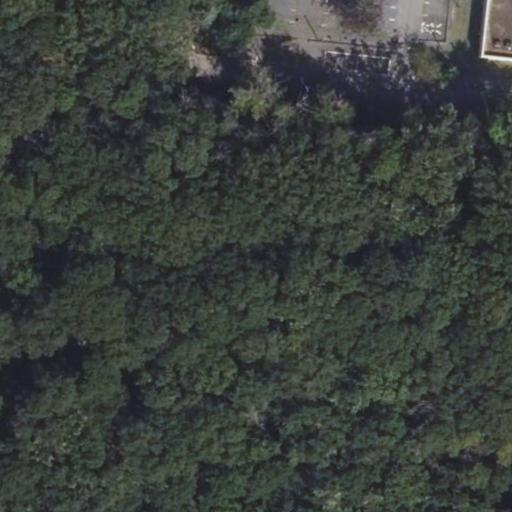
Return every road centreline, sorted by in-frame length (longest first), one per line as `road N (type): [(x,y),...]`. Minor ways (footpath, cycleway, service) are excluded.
road 1 (track): [(0,347),(381,338),(444,352),(488,376),(511,375)]
road 2 (residential): [(182,0),(171,48),(186,72),(511,107)]
